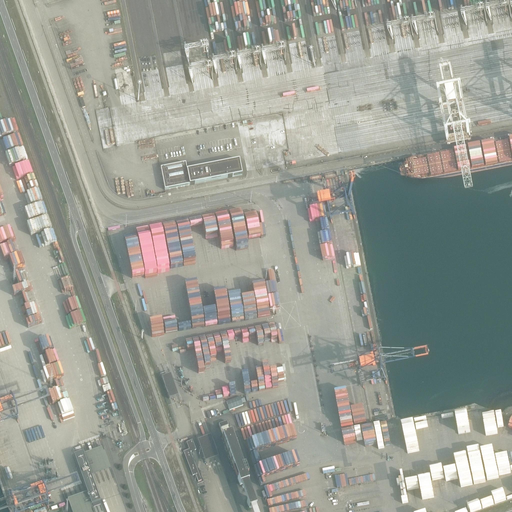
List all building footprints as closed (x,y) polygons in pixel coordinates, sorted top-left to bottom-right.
[(185,164),(160,169),(164,191),(242,175),(239,160),(186,171),(185,164)] [(241,396),(226,401),(229,410),(244,405),(241,396)] [(250,429),(241,432),(244,442),(253,440),(252,436),(254,435),(253,431),(251,431),(250,429)] [(231,434),(231,433),(230,433),(231,434),(223,437),(223,436),(222,436),(223,437),(222,437),(222,438),(223,437),(225,445),(225,446),(226,445),(228,453),(228,454),(231,461),(230,461),(231,462),(234,469),(233,469),(234,470),(234,471),(235,470),(242,467),(243,468),(243,467),(244,466),(243,466),(240,459),(241,458),(240,458),(237,451),(238,450),(237,450),(234,442),(235,442),(234,442),(231,434),(232,434),(232,433),(231,434)] [(199,439),(197,440),(205,461),(207,461),(212,459),(216,457),(218,457),(210,435),(208,436),(204,438),(199,439)] [(183,452),(192,476),(198,473),(190,452),(196,450),(192,440),(186,443),(189,450),(183,452)] [(86,463),(91,476),(101,472),(110,469),(103,448),(94,451),(83,454),(86,463)] [(86,463),(78,466),(87,493),(92,505),(100,502),(91,476),(86,463)] [(408,496),(420,494),(418,474),(406,476),(408,496)] [(248,482),(248,480),(246,476),(237,479),(240,485),(248,482)] [(340,504),(364,499),(362,487),(338,492),(340,504)] [(93,511),(92,505),(87,493),(77,496),(68,499),(71,506),(72,511),(93,511)] [(290,509),(304,506),(302,495),(291,497),(293,504),(289,504),(290,509)] [(254,500),(247,502),(249,509),(256,506),(254,500)]
